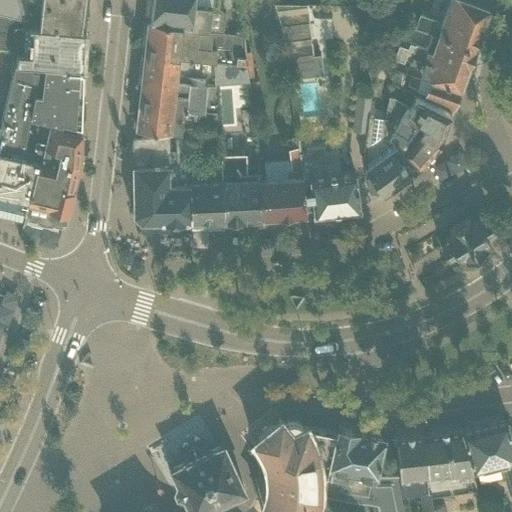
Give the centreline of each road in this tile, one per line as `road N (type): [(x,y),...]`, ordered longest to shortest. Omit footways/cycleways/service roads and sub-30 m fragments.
road 1 (residential): [(505,159),(356,244),(213,253),(187,321)]
road 2 (residential): [(119,0),(85,280)]
road 3 (residential): [(0,502),(85,280)]
road 4 (residential): [(511,394),(390,406),(372,390),(366,337)]
road 5 (residential): [(187,321),(264,340),(366,337)]
road 6 (residential): [(505,159),(487,71),(509,0)]
road 7 (residential): [(366,337),(431,318),(511,270)]
